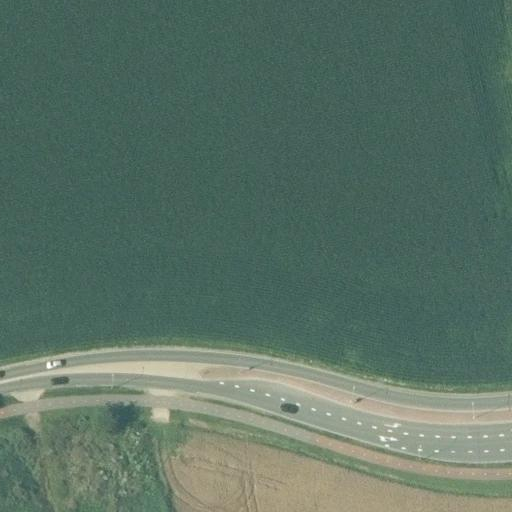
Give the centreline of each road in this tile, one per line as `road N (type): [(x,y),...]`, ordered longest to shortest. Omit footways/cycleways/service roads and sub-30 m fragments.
road 1 (secondary): [(73,373),(233,393),(428,450),(511,450)]
road 2 (secondary): [(511,404),(406,402),(203,364),(73,373)]
